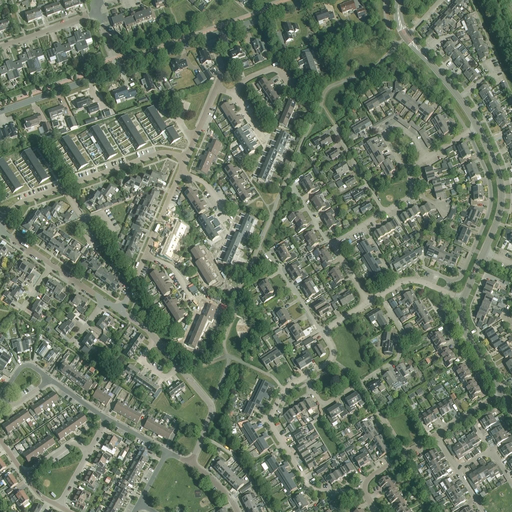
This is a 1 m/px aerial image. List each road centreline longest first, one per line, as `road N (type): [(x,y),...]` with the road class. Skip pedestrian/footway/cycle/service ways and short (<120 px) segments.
road 1 (residential): [(449,279),(460,276),(490,202),(467,132)]
road 2 (residential): [(333,492),(311,488),(271,426),(281,392),(305,376)]
road 3 (unclassified): [(483,252),(501,186),(477,127)]
road 4 (residential): [(63,186),(162,152),(184,159)]
road 5 (tertiary): [(0,112),(117,71)]
